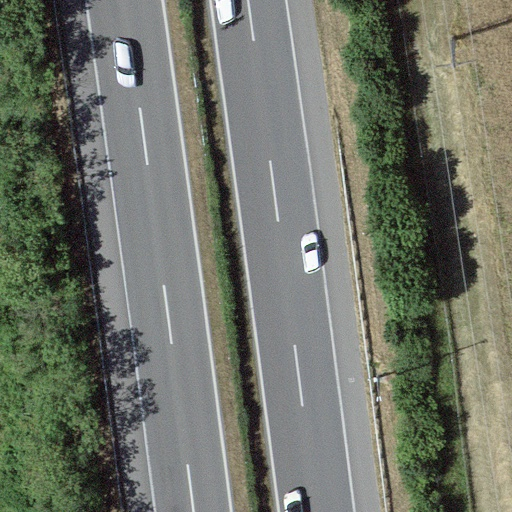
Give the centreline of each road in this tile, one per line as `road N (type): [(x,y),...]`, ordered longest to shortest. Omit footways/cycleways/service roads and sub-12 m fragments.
road 1 (motorway): [(125,0),(194,511)]
road 2 (motorway): [(317,511),(248,0)]
